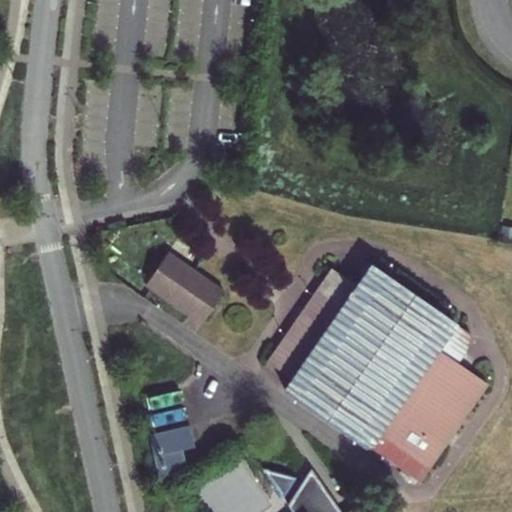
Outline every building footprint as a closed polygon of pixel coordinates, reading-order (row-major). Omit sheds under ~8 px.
[(218,290),(161,251),(138,283),(196,324),(218,290)] [(351,290),(326,273),(298,316),(285,334),(265,364),(286,380),(278,394),(417,487),(481,392),(431,356),(435,350),(461,370),(478,347),(364,269),(351,290)] [(149,437),(159,479),(188,473),(183,452),(195,449),(190,428),(149,437)] [(318,467),(279,457),(299,489),(318,467)] [(315,511),(384,511),(373,504),(365,509),(333,463),(304,497),(315,511)]
